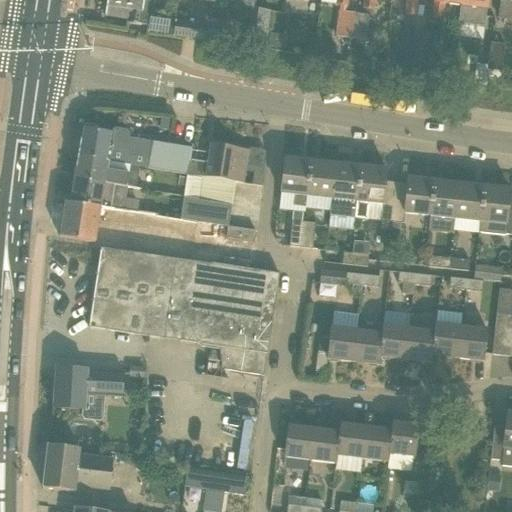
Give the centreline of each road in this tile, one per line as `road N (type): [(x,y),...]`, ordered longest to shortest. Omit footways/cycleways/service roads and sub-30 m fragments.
road 1 (primary): [(0,433),(15,203),(37,48)]
road 2 (residential): [(261,511),(275,387),(373,400),(511,385)]
road 3 (residential): [(511,142),(223,95)]
road 4 (unclassified): [(223,95),(64,65),(37,48)]
